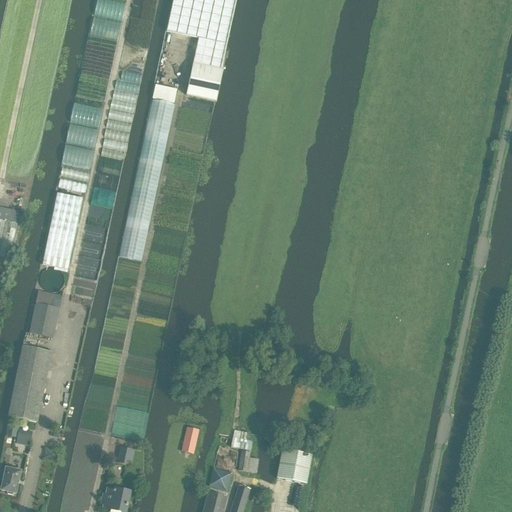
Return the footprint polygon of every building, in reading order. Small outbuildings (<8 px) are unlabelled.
[(172,0),(166,32),(197,39),(185,96),(215,102),(222,71),(221,71),(235,0),(172,0)] [(155,86),(152,99),(161,101),(166,102),(174,104),(177,90),(156,86),(155,86)] [(174,105),(165,103),(166,102),(161,101),(161,103),(152,101),(119,257),(141,262),(174,105)] [(57,194),(42,266),(67,271),(82,199),(57,194)] [(0,208),(0,257),(8,259),(10,259),(20,212),(0,208)] [(35,304),(29,333),(53,338),(59,309),(62,297),(38,291),(35,304)] [(22,346),(7,417),(37,423),(51,352),(22,346)] [(7,425),(5,436),(16,438),(17,430),(18,427),(7,425)] [(187,428),(181,452),(193,455),(199,431),(187,428)] [(250,452),(252,443),(249,442),(250,435),(234,431),(232,438),(233,438),(231,447),(250,452)] [(117,463),(125,465),(126,461),(132,462),(134,451),(121,448),(117,463)] [(306,485),(311,455),(282,450),(276,479),(306,485)] [(239,471),(249,473),(256,474),(258,461),(249,459),(249,453),(241,452),(239,471)] [(15,494),(20,472),(6,469),(1,490),(7,492),(7,494),(12,495),(14,493),(15,494)] [(243,511),(250,490),(237,486),(229,511),(243,511)] [(102,508),(111,510),(111,508),(117,509),(116,511),(117,511),(125,511),(127,504),(125,504),(126,499),(129,500),(131,492),(114,488),(114,491),(106,489),(105,495),(102,494),(101,501),(104,502),(102,508)] [(222,511),(226,497),(208,492),(203,511),(222,511)]
